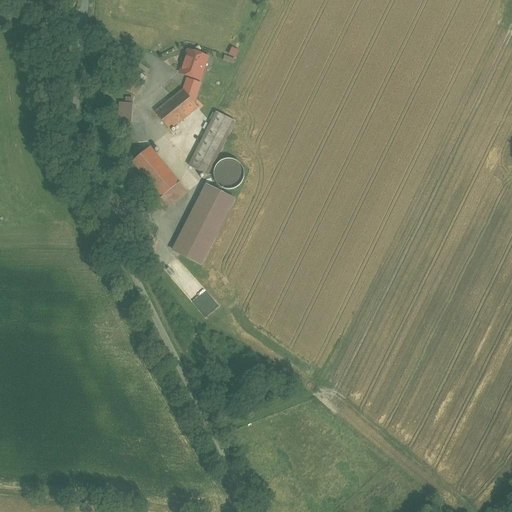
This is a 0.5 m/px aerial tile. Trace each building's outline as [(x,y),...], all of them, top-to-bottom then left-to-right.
[(210,57),(187,49),(178,74),(187,78),(200,82),(210,57)] [(150,70),(141,64),(137,69),(146,75),(150,70)] [(138,79),(133,76),(126,88),(135,95),(147,78),(141,74),(138,79)] [(203,83),(200,82),(187,78),(183,90),(195,105),(203,83)] [(195,105),(183,90),(170,100),(180,113),(174,117),(179,123),(198,108),(195,105)] [(180,113),(170,100),(155,113),(170,131),(179,123),(174,117),(180,113)] [(133,103),(119,102),(117,122),(131,123),(133,103)] [(236,122),(216,112),(188,166),(208,176),(236,122)] [(150,147),(131,163),(143,177),(151,170),(146,164),(156,155),(150,147)] [(187,192),(156,155),(146,164),(151,170),(143,177),(169,208),(187,192)] [(236,200),(206,184),(171,251),(201,267),(236,200)]
